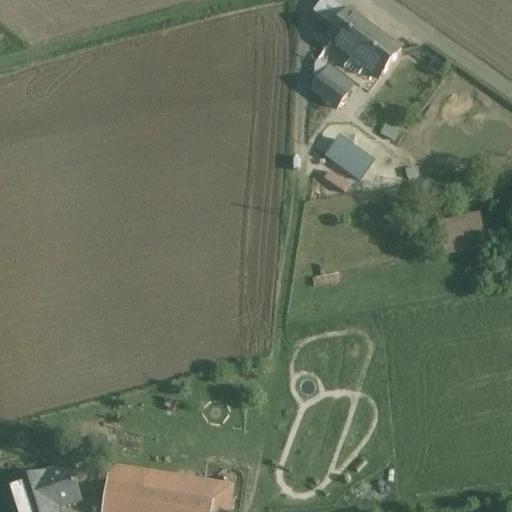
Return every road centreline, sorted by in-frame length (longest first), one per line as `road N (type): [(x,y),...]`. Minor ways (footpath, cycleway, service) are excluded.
road 1 (track): [(307,0),(290,250),(250,511)]
road 2 (track): [(224,0),(0,62)]
road 3 (unclassified): [(511,96),(373,0)]
